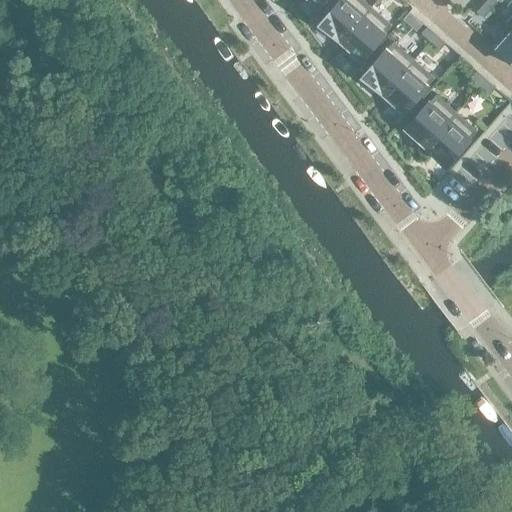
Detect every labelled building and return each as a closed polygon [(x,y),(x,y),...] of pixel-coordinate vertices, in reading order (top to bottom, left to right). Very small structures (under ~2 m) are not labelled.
[(340,0),(321,23),(332,33),(341,41),(372,6),(364,0),(340,0)] [(496,0),(486,0),(484,3),(490,9),(497,1),(496,0)] [(484,3),(477,11),(483,17),(490,9),(484,3)] [(372,6),(341,41),(350,49),(362,59),(385,32),(392,25),(372,6)] [(511,29),(511,31),(498,48),(511,60),(511,28),(506,23),(506,24),(511,29)] [(427,26),(421,33),(430,41),(436,35),(427,26)] [(436,35),(430,41),(440,49),(446,43),(436,35)] [(387,48),(363,76),(375,86),(384,93),(414,59),(394,41),(387,48)] [(414,59),(384,93),(393,101),(404,112),(428,85),(435,77),(414,59)] [(477,71),(471,77),(480,86),(486,79),(477,71)] [(486,79),(480,86),(490,94),(495,87),(486,79)] [(436,93),(406,128),(417,138),(426,146),(457,112),(436,93)] [(457,112),(426,146),(435,154),(447,164),(478,130),(457,112)]
